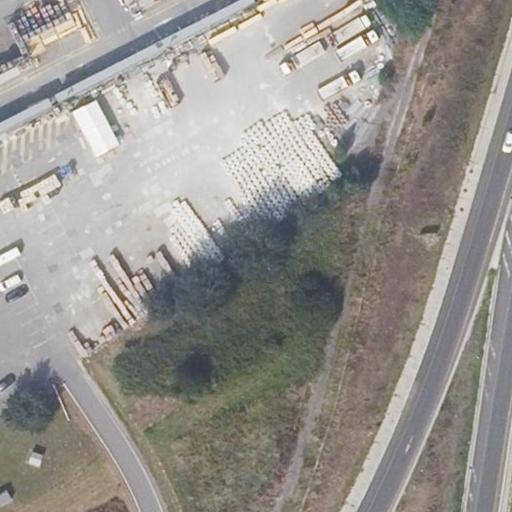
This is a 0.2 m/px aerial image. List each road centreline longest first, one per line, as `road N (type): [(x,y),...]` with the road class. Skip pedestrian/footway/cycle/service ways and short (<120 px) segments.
road 1 (motorway): [(511,131),(382,511)]
road 2 (motorway): [(511,325),(480,511)]
road 3 (unknown): [(0,101),(116,33)]
